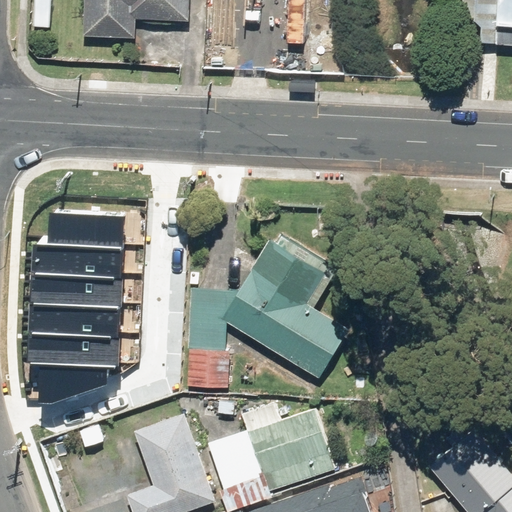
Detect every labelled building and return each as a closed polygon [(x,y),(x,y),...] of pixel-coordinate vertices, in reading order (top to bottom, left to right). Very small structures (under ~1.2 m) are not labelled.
[(86,0),(86,36),(137,37),(137,21),(193,22),(193,0),(86,0)] [(484,41),(495,41),(511,41),(511,0),(469,0),(471,7),(484,23),(484,41)] [(41,366),(41,401),(53,402),(106,385),(106,370),(116,370),(121,217),(51,214),(49,245),(35,245),(31,364),(41,366)] [(274,227),(230,299),(231,286),(190,284),(187,386),(227,387),(229,320),(321,377),(352,326),(315,303),(337,266),(274,227)] [(218,483),(227,509),(274,494),(273,489),(337,468),(318,406),(282,417),(277,399),(242,410),(248,430),(210,442),(223,482),(218,483)] [(128,491),(135,511),(180,511),(217,499),(185,410),(135,428),(154,482),(128,491)] [(511,468),(478,426),(432,462),(472,511),(510,511),(511,511),(511,468)] [(258,506),(259,511),(379,511),(366,471),(258,506)]
